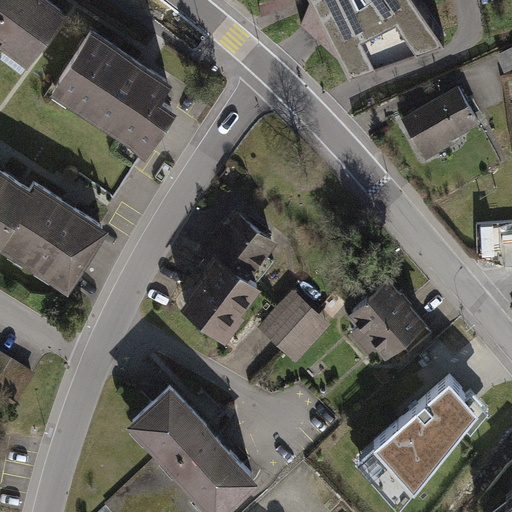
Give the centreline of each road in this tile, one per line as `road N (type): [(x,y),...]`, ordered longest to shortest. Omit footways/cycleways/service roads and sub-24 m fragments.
road 1 (residential): [(95,364),(142,268),(269,70)]
road 2 (tertiary): [(478,301),(316,117)]
road 3 (residential): [(316,117),(510,23),(504,0)]
road 4 (residential): [(51,511),(95,364)]
